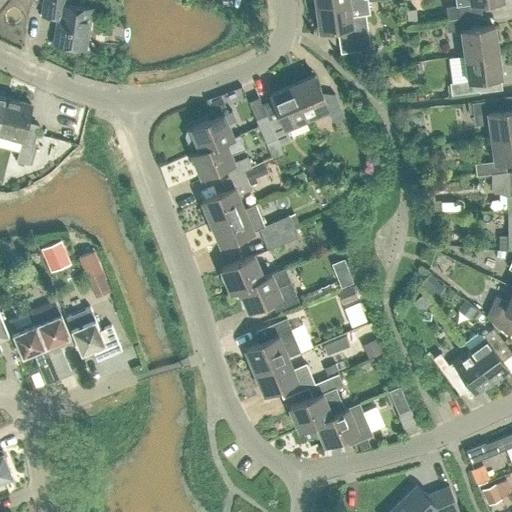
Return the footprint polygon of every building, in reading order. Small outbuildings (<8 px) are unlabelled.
[(58,16),(54,42),(84,47),(90,7),(65,3),(65,0),(44,0),(42,13),(58,16)] [(367,34),(364,11),(368,11),(366,0),(338,0),(315,3),(318,29),(342,26),(343,37),(367,34)] [(453,0),(454,4),(445,5),(447,17),(480,12),(479,1),(484,0),(453,0)] [(413,9),(404,10),(406,22),(414,21),(413,9)] [(460,28),(463,53),(497,49),(493,23),(469,26),(468,15),(444,18),(446,30),(460,28)] [(500,75),(497,49),(463,53),(467,79),(449,81),(450,93),(478,89),(476,78),(500,75)] [(314,74),(292,83),(306,116),(328,106),(334,120),(344,115),(335,93),(324,97),(314,74)] [(280,116),(269,121),(276,137),(279,143),(290,138),(284,125),(306,116),(292,83),(270,92),(280,116)] [(30,103),(5,96),(0,115),(0,131),(21,137),(15,159),(27,162),(36,129),(24,126),(30,103)] [(219,96),(208,101),(214,113),(225,108),(219,96)] [(473,124),(488,122),(490,135),(511,131),(511,106),(497,109),(495,98),(471,101),(472,113),(473,124)] [(223,112),(189,126),(190,127),(185,129),(183,134),(191,151),(190,152),(223,139),(232,135),(227,122),(235,119),(231,110),(223,113),(223,112)] [(255,118),(265,142),(276,137),(269,121),(266,113),(255,118)] [(476,174),(491,172),(505,170),(503,158),(511,157),(511,131),(490,135),(493,159),(474,162),(476,174)] [(190,152),(200,175),(223,165),(228,175),(242,169),(251,165),(246,155),(233,160),(223,139),(190,152)] [(289,155),(272,159),(275,176),(292,173),(289,155)] [(200,198),(210,221),(254,202),(242,206),(237,193),(250,187),(242,169),(228,175),(219,179),(223,189),(200,198)] [(302,169),(293,173),(297,182),(306,178),(302,169)] [(219,242),(263,224),(254,202),(210,221),(219,242)] [(267,223),(271,233),(292,224),(288,214),(267,223)] [(271,233),(276,245),(297,236),(292,224),(271,233)] [(500,248),(509,248),(511,247),(511,224),(509,224),(509,234),(500,234),(500,248)] [(436,228),(438,241),(451,239),(449,227),(436,228)] [(67,253),(60,238),(40,247),(46,262),(67,253)] [(105,279),(101,270),(92,248),(77,255),(86,276),(94,295),(110,289),(105,279)] [(363,249),(351,253),(359,276),(371,272),(363,249)] [(229,290),(237,286),(263,276),(253,253),(220,267),(229,290)] [(297,299),(289,279),(284,267),(263,276),(237,286),(246,308),(270,298),(274,309),(289,303),(297,299)] [(418,282),(420,283),(434,297),(444,286),(428,272),(421,280),(418,282)] [(348,273),(335,279),(338,287),(351,281),(348,273)] [(511,290),(507,300),(494,294),(485,315),(508,334),(511,329),(511,321),(510,320),(511,315),(511,290)] [(421,292),(412,300),(417,305),(423,306),(428,301),(421,292)] [(30,310),(35,321),(58,377),(70,372),(57,340),(68,335),(59,311),(58,311),(54,300),(30,310)] [(99,329),(95,317),(89,305),(65,315),(70,328),(80,352),(92,347),(96,357),(120,348),(110,324),(99,329)] [(244,348),(254,369),(287,355),(300,349),(286,317),(263,326),(268,338),(244,348)] [(45,382),(58,377),(35,321),(11,331),(20,355),(32,350),(45,382)] [(469,348),(468,348),(491,381),(508,368),(501,359),(511,352),(492,326),(482,333),(475,331),(463,340),(469,348)] [(474,393),(491,381),(468,348),(447,363),(444,359),(439,351),(432,356),(459,392),(468,385),(474,393)] [(292,368),(287,355),(254,369),(263,392),(287,382),(291,392),(307,385),(314,382),(305,361),(292,368)] [(322,379),(314,382),(307,385),(311,395),(288,405),(298,427),(314,420),(331,413),(343,408),(334,387),(342,383),(337,372),(322,379)] [(387,390),(397,412),(408,408),(398,385),(387,390)] [(447,388),(438,391),(442,401),(450,397),(447,388)] [(371,434),(358,402),(343,408),(331,413),(314,420),(323,443),(341,435),(344,442),(349,444),(371,434)] [(489,454),(505,447),(511,444),(511,431),(484,443),(489,454)] [(0,478),(12,473),(2,448),(0,449),(0,478)] [(501,496),(494,481),(481,487),(487,502),(501,496)] [(415,483),(385,511),(444,511),(457,507),(448,484),(425,493),(415,483)]
